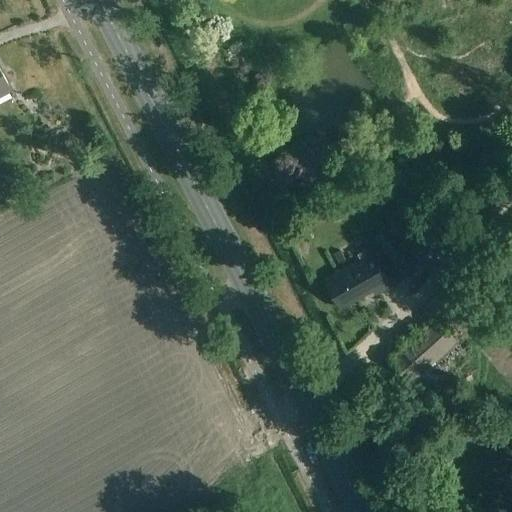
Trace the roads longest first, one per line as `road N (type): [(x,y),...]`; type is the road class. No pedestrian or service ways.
road 1 (primary): [(305,399),(98,0)]
road 2 (residential): [(316,390),(511,208)]
road 3 (primary): [(364,511),(305,399)]
